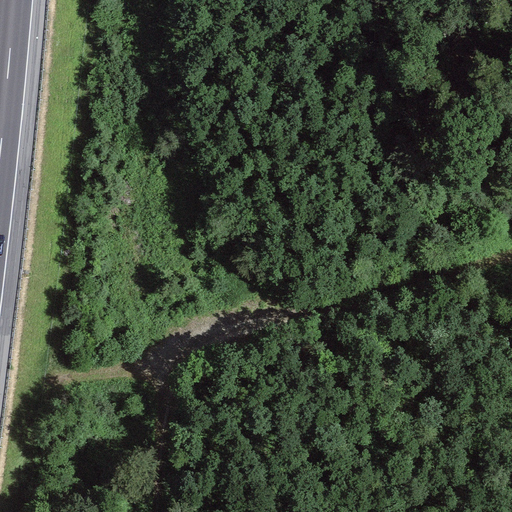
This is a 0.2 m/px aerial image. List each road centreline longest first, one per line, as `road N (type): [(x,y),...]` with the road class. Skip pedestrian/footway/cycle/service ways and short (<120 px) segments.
road 1 (track): [(511,258),(182,343),(163,371),(158,511)]
road 2 (motorway): [(0,146),(13,0)]
